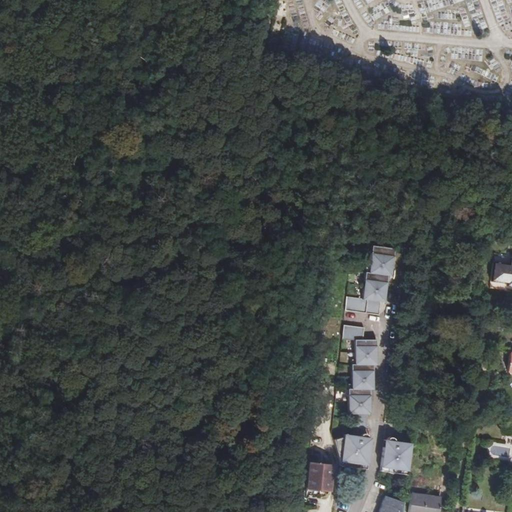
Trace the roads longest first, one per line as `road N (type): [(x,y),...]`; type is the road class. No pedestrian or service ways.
road 1 (track): [(111,511),(115,360),(147,104),(150,0)]
road 2 (track): [(484,117),(331,71),(234,54),(244,18)]
road 3 (track): [(0,275),(35,219),(33,165),(14,117),(30,0)]
road 4 (residential): [(357,511),(374,469),(391,290)]
